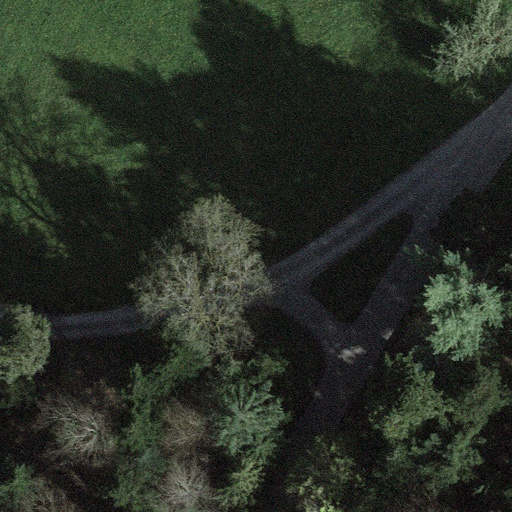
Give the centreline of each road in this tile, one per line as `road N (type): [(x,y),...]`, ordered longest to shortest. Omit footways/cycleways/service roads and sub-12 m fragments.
road 1 (track): [(511,108),(389,212),(288,269),(0,326)]
road 2 (unclassified): [(263,511),(436,221),(511,121)]
